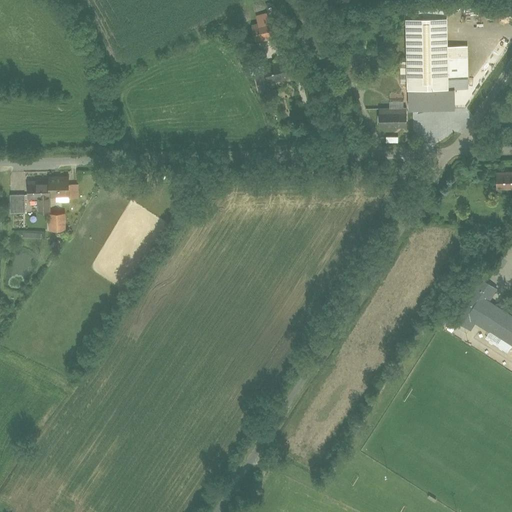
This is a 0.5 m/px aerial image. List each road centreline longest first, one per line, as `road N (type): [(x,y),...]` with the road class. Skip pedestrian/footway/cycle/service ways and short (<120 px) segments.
road 1 (residential): [(0,163),(458,151)]
road 2 (residential): [(458,151),(221,511)]
